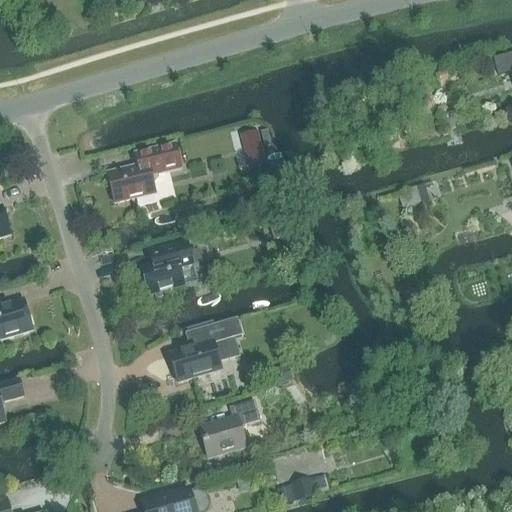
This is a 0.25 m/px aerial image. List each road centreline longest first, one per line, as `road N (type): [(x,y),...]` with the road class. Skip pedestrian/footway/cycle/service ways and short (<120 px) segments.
road 1 (residential): [(90,460),(108,392),(102,344),(28,104)]
road 2 (residential): [(28,104),(302,25)]
